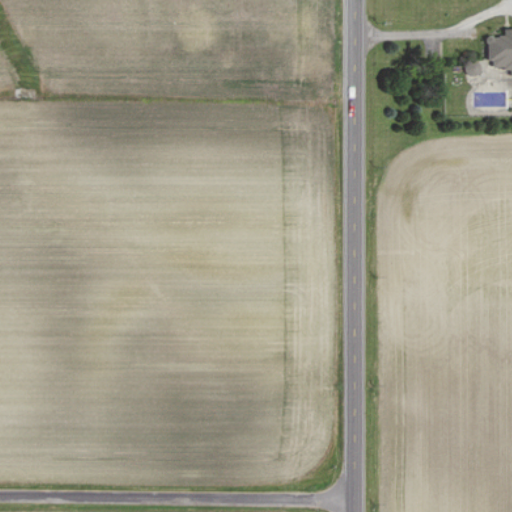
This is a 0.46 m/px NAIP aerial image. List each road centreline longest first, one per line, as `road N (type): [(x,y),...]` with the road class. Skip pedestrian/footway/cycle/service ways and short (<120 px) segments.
road 1 (primary): [(352,511),(352,0)]
road 2 (residential): [(352,500),(0,494)]
